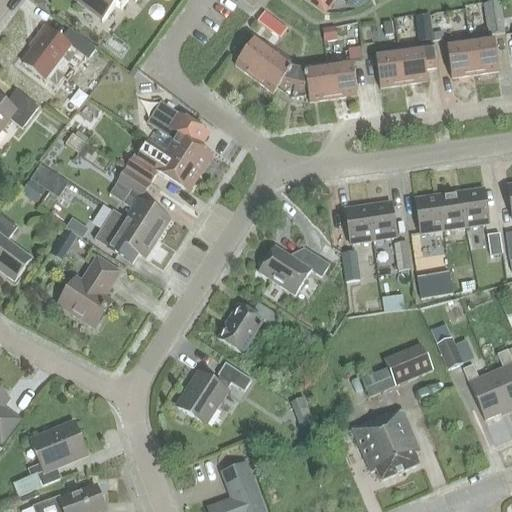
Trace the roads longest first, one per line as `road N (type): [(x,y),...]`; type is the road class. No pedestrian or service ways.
road 1 (residential): [(127,408),(264,190),(268,170)]
road 2 (residential): [(268,170),(263,151),(158,74),(206,0)]
road 3 (residential): [(329,169),(349,130),(511,107)]
road 4 (residential): [(329,169),(511,143)]
road 5 (residential): [(127,408),(0,326)]
